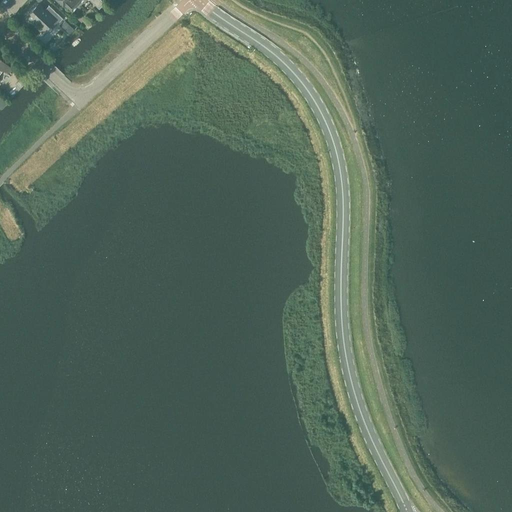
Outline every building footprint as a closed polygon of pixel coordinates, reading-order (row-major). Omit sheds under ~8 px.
[(57,0),(66,8),(67,7),(72,11),(82,0),(57,0)] [(105,3),(101,0),(89,0),(99,9),(105,3)] [(45,11),(38,5),(28,16),(33,21),(32,22),(43,32),(50,24),(55,28),(63,19),(49,6),(45,11)] [(66,21),(61,26),(65,30),(70,25),(66,21)] [(8,73),(12,69),(0,58),(0,81),(0,80),(0,73),(3,71),(7,73),(8,73)]
